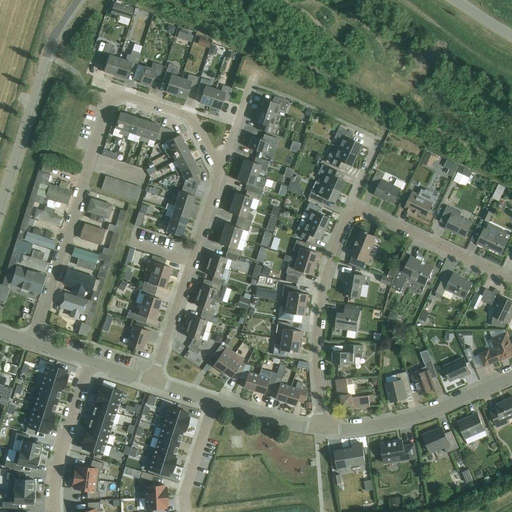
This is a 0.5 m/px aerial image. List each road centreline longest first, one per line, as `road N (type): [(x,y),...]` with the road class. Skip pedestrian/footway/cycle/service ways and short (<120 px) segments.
road 1 (residential): [(32,342),(111,92),(190,116),(219,172)]
road 2 (unclassified): [(321,427),(321,295),(352,204)]
road 3 (residential): [(153,379),(219,172)]
road 4 (residential): [(321,427),(403,419),(511,376)]
road 5 (residential): [(511,279),(352,204)]
road 6 (residential): [(54,511),(56,470),(89,360)]
